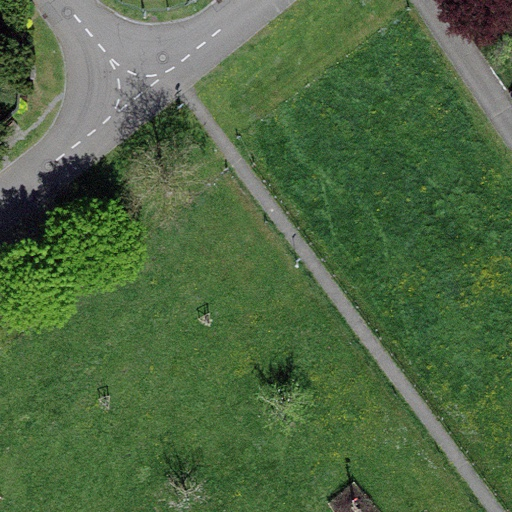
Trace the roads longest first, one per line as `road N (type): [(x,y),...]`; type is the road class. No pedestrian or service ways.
road 1 (residential): [(0,198),(133,89)]
road 2 (residential): [(133,89),(250,0)]
